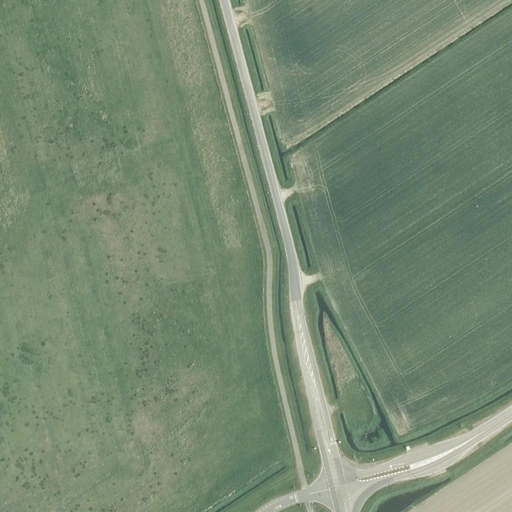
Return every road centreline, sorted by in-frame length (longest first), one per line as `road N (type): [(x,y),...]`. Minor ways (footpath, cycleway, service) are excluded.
road 1 (unclassified): [(337,487),(290,258),(222,0)]
road 2 (tertiary): [(337,487),(432,465),(484,430)]
road 3 (tertiary): [(484,430),(337,487)]
